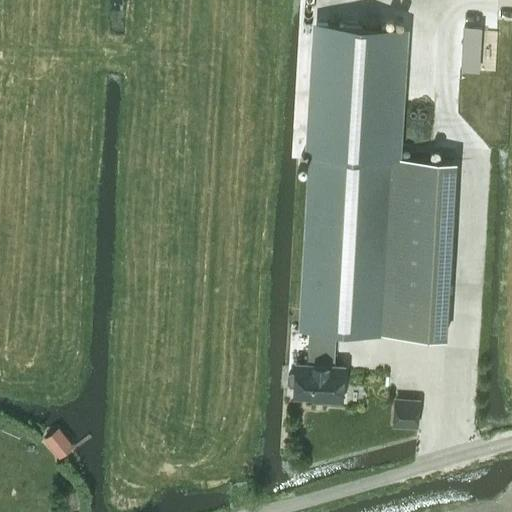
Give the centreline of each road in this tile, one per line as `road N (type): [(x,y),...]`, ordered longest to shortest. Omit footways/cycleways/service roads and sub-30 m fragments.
road 1 (unclassified): [(255,511),(511,441)]
road 2 (track): [(239,511),(245,304)]
road 3 (track): [(474,10),(330,7),(331,0)]
